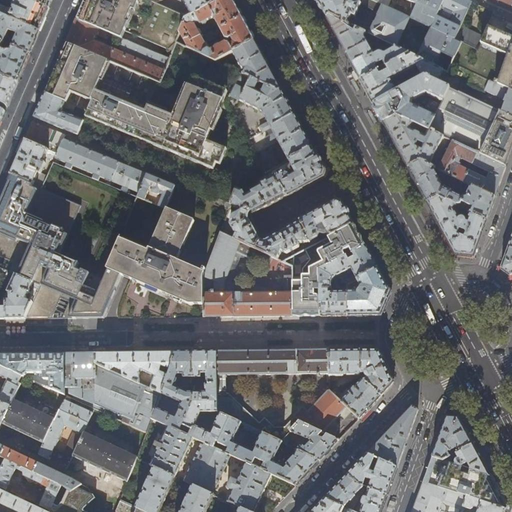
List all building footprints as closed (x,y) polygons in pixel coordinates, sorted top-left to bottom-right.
[(14,0),(11,9),(0,4),(0,15),(39,32),(41,27),(45,17),(49,8),(29,0),(14,0)] [(29,0),(49,8),(52,0),(29,0)] [(149,0),(85,0),(82,10),(77,20),(110,34),(123,39),(126,32),(173,52),(177,43),(176,42),(179,33),(185,19),(185,15),(156,3),(149,0)] [(232,0),(221,0),(191,16),(185,19),(179,33),(183,40),(188,38),(191,42),(201,37),(195,26),(191,25),(195,23),(199,24),(200,26),(213,19),(214,16),(213,14),(217,11),(218,14),(216,15),(217,17),(216,18),(215,21),(220,30),(242,18),(232,0)] [(182,0),(191,16),(221,0),(182,0)] [(317,0),(321,6),(327,17),(330,15),(366,33),(384,42),(408,54),(412,55),(448,73),(452,64),(462,43),(455,40),(455,39),(433,29),(410,19),(387,8),(370,0),(317,0)] [(417,0),(416,4),(410,19),(433,29),(441,9),(442,9),(445,0),(417,0)] [(441,9),(433,29),(455,39),(456,37),(472,2),(467,0),(445,0),(442,9),(441,9)] [(35,41),(39,32),(0,15),(0,75),(17,82),(27,60),(35,41)] [(330,15),(327,17),(340,42),(347,54),(368,43),(365,36),(366,33),(330,15)] [(254,41),(242,18),(220,30),(226,40),(226,39),(229,40),(231,42),(233,41),(235,44),(231,46),(230,43),(227,43),(211,51),(208,50),(201,37),(191,42),(188,38),(183,40),(187,47),(216,61),(221,59),(233,53),(254,41)] [(110,34),(77,20),(72,31),(67,44),(158,83),(161,84),(170,60),(123,40),(120,47),(159,64),(156,69),(93,42),(97,34),(108,39),(110,34)] [(477,50),(462,43),(452,64),(494,84),(494,83),(509,92),(511,92),(511,37),(495,30),(488,27),(483,36),(477,50)] [(473,32),(463,28),(459,38),(456,37),(455,39),(455,40),(462,43),(477,50),(483,36),(473,32)] [(281,90),(254,41),(233,53),(237,62),(235,63),(237,65),(239,64),(241,69),(242,69),(243,70),(245,71),(246,71),(248,71),(249,71),(242,74),(278,92),(281,90)] [(368,43),(347,54),(354,67),(361,80),(378,70),(375,64),(383,60),(386,66),(405,56),(408,54),(384,42),(380,52),(379,52),(376,53),(376,52),(373,47),(371,48),(368,43)] [(148,107),(158,83),(67,44),(62,55),(50,83),(45,93),(67,102),(71,92),(91,101),(87,111),(88,111),(86,116),(95,120),(120,131),(169,152),(205,167),(212,170),(215,164),(219,165),(225,151),(206,142),(228,93),(193,78),(175,118),(148,107)] [(448,73),(412,55),(406,58),(405,56),(386,66),(388,70),(380,74),(378,70),(361,80),(372,100),(374,104),(397,92),(391,80),(417,67),(423,78),(425,76),(442,85),(448,73)] [(494,84),(452,64),(448,73),(442,85),(450,88),(456,91),(460,82),(489,95),(490,93),(506,100),(501,113),(511,117),(511,92),(509,92),(494,83),(494,84)] [(278,92),(242,74),(240,74),(238,78),(249,83),(246,90),(244,89),(245,87),(238,84),(237,86),(235,85),(230,96),(262,112),(268,122),(260,127),(263,132),(271,128),(274,133),(266,138),(265,138),(266,138),(269,144),(272,145),(278,141),(289,161),(312,148),(281,90),(278,92)] [(0,103),(7,106),(13,94),(17,82),(0,75),(0,103)] [(397,92),(374,104),(376,108),(384,122),(397,115),(420,126),(429,130),(430,131),(436,117),(417,107),(416,106),(412,105),(413,100),(416,100),(418,98),(427,93),(428,95),(443,102),(450,88),(442,85),(425,76),(423,78),(417,81),(404,88),(397,92)] [(412,76),(401,81),(404,88),(417,81),(415,77),(414,78),(412,76)] [(456,91),(450,88),(443,102),(436,117),(430,131),(443,137),(453,142),(506,166),(509,158),(511,148),(511,117),(501,113),(456,91)] [(67,102),(45,93),(34,117),(55,126),(78,135),(84,121),(61,112),(64,105),(70,108),(71,104),(67,102)] [(397,115),(384,122),(408,168),(421,161),(429,166),(443,137),(430,131),(429,130),(427,135),(425,134),(423,136),(414,132),(416,128),(418,129),(420,126),(397,115)] [(54,131),(33,122),(25,140),(46,149),(54,131)] [(65,136),(58,132),(51,146),(59,150),(63,140),(65,136)] [(56,156),(57,154),(46,149),(25,140),(17,158),(10,175),(41,187),(42,185),(35,181),(39,173),(41,174),(46,163),(44,162),(46,156),(50,158),(51,154),(56,156)] [(72,143),(63,140),(59,150),(57,154),(56,156),(69,161),(67,164),(65,163),(64,165),(72,169),(74,164),(95,172),(93,178),(102,182),(103,179),(100,178),(101,175),(113,180),(120,163),(106,157),(72,143)] [(471,186),(495,197),(500,182),(506,166),(453,142),(439,170),(451,176),(457,180),(471,186)] [(324,171),(324,170),(312,148),(289,161),(269,171),(272,178),(273,178),(278,186),(281,184),(287,196),(305,187),(322,177),(324,171)] [(435,168),(429,166),(421,161),(408,168),(418,185),(427,203),(438,197),(447,201),(451,192),(451,191),(443,187),(441,185),(443,184),(438,174),(433,172),(435,168)] [(133,169),(120,163),(113,180),(112,181),(123,186),(121,190),(130,193),(130,192),(128,191),(129,188),(140,193),(139,197),(145,200),(151,187),(155,189),(153,192),(154,193),(158,195),(160,194),(161,192),(165,193),(160,206),(166,209),(175,186),(163,181),(133,169)] [(272,178),(269,171),(237,189),(231,207),(239,209),(241,213),(248,209),(250,213),(254,214),(268,206),(287,196),(281,184),(278,186),(273,178),(272,178)] [(104,318),(122,276),(108,270),(104,278),(90,272),(89,273),(84,271),(83,272),(79,270),(82,263),(63,255),(83,205),(41,187),(10,175),(5,187),(0,198),(0,256),(14,264),(9,273),(15,275),(17,276),(18,276),(33,283),(39,286),(32,303),(25,319),(66,319),(104,318)] [(457,180),(451,176),(449,182),(455,185),(457,180)] [(462,197),(451,192),(447,201),(456,206),(460,207),(462,202),(473,207),(471,213),(486,220),(490,209),(495,197),(471,186),(466,196),(462,197)] [(438,197),(427,203),(439,224),(455,255),(473,257),(479,240),(486,220),(471,213),(469,217),(466,218),(465,217),(464,216),(463,216),(462,216),(461,216),(460,216),(459,217),(454,210),(456,206),(447,201),(438,197)] [(322,209),(300,221),(305,231),(303,233),(307,241),(317,236),(320,229),(324,227),(329,237),(354,225),(342,204),(335,202),(322,209)] [(195,222),(167,209),(150,250),(121,238),(107,269),(108,270),(122,276),(152,288),(190,305),(204,305),(204,294),(204,288),(204,278),(203,278),(203,273),(178,262),(195,222)] [(254,248),(260,236),(255,226),(251,219),(251,217),(252,216),(253,215),(254,214),(250,213),(248,209),(241,213),(240,213),(239,213),(233,216),(230,225),(234,234),(236,234),(234,240),(241,242),(254,248)] [(260,236),(254,248),(256,250),(277,259),(282,261),(285,260),(278,256),(280,250),(284,252),(297,246),(297,241),(305,242),(307,241),(303,233),(305,231),(300,221),(287,228),(266,239),(263,239),(262,238),(261,238),(261,237),(260,236)] [(285,260),(282,261),(293,266),(293,272),(293,293),(293,316),(307,316),(320,316),(320,271),(346,257),(351,254),(366,247),(354,225),(329,237),(310,247),(285,260)] [(234,240),(221,233),(204,278),(204,288),(214,288),(214,294),(204,294),(204,305),(204,317),(221,317),(293,316),(293,293),(234,294),(232,289),(229,286),(224,285),(241,242),(234,240)] [(511,238),(502,268),(511,275),(511,274),(511,238)] [(346,257),(320,271),(334,278),(335,278),(351,269),(356,280),(378,269),(366,247),(351,254),(354,258),(348,261),(346,257)] [(277,259),(256,250),(254,255),(274,264),(277,259)] [(293,266),(282,261),(279,266),(293,272),(293,266)] [(362,289),(359,292),(348,292),(348,316),(368,316),(381,316),(383,312),(391,293),(378,269),(356,280),(357,280),(362,289)] [(320,271),(320,316),(329,316),(348,316),(348,292),(333,292),(331,294),(328,294),(328,289),(332,289),(332,284),(333,280),(338,282),(338,280),(334,278),(320,271)] [(0,319),(25,319),(32,303),(25,300),(33,283),(18,276),(17,276),(15,275),(5,296),(5,301),(0,301),(0,319)] [(306,351),(217,352),(218,375),(330,375),(330,351),(306,351)] [(346,351),(330,351),(330,375),(331,381),(334,381),(334,376),(360,376),(362,374),(361,351),(346,351)] [(371,351),(361,351),(362,374),(362,378),(331,392),(346,406),(359,419),(371,406),(393,383),(380,351),(371,351)] [(205,352),(192,353),(193,378),(202,378),(202,373),(208,373),(208,384),(207,384),(207,392),(194,392),(194,404),(184,426),(193,430),(190,436),(194,438),(202,442),(214,448),(217,441),(220,442),(231,419),(222,414),(213,434),(196,426),(202,412),(218,412),(218,395),(218,375),(217,352),(205,352)] [(183,353),(176,353),(172,363),(173,364),(161,394),(182,403),(176,416),(156,407),(152,418),(169,426),(181,432),(184,426),(194,404),(194,392),(189,392),(176,387),(179,379),(177,378),(178,375),(185,375),(185,378),(193,378),(192,353),(183,353)] [(22,354),(0,354),(0,366),(24,377),(27,373),(41,373),(40,354),(22,354)] [(52,354),(40,354),(41,373),(44,373),(44,379),(50,379),(51,389),(64,395),(64,388),(64,354),(52,354)] [(77,354),(64,354),(64,388),(69,388),(69,394),(73,396),(72,399),(94,409),(123,422),(147,431),(152,418),(156,407),(161,394),(151,389),(140,384),(95,365),(96,354),(77,354)] [(0,376),(8,380),(0,396),(0,401),(10,406),(13,401),(24,377),(0,366),(0,376)] [(346,406),(331,392),(309,414),(301,423),(321,433),(334,419),(346,406)] [(301,423),(309,414),(303,408),(285,426),(274,425),(264,415),(259,420),(232,396),(218,395),(218,412),(222,414),(231,419),(242,424),(245,425),(259,432),(262,434),(281,443),(286,437),(291,433),(301,423)] [(70,398),(66,396),(55,420),(44,443),(39,455),(67,468),(72,458),(82,437),(74,433),(64,455),(53,450),(55,445),(56,446),(58,440),(58,439),(64,426),(76,431),(77,431),(83,434),(92,413),(68,402),(70,398)] [(10,406),(0,401),(0,427),(2,423),(10,406)] [(13,401),(10,406),(2,423),(44,443),(55,420),(36,412),(36,411),(31,408),(31,409),(28,408),(30,403),(27,401),(24,406),(13,401)] [(419,406),(415,404),(397,423),(367,454),(376,458),(381,461),(397,468),(402,452),(419,406)] [(453,417),(447,417),(440,437),(433,457),(443,460),(450,457),(448,454),(450,454),(450,453),(451,452),(450,451),(456,448),(458,452),(473,444),(466,432),(458,418),(453,417)] [(319,461),(297,450),(295,457),(285,467),(273,461),(282,443),(281,443),(262,434),(254,452),(233,442),(242,424),(231,419),(220,442),(220,443),(230,448),(227,454),(231,455),(247,463),(253,466),(256,459),(266,463),(262,470),(272,475),(296,486),(305,476),(319,461)] [(321,433),(301,423),(291,433),(309,441),(305,445),(304,444),(302,444),(297,450),(319,461),(326,455),(338,441),(327,436),(324,439),(321,439),(322,437),(320,435),(321,433)] [(259,432),(245,425),(244,429),(257,435),(259,432)] [(181,432),(169,426),(161,444),(157,443),(155,446),(159,448),(151,465),(154,467),(175,476),(194,438),(190,436),(181,432)] [(94,439),(83,434),(82,437),(72,458),(127,483),(137,458),(128,454),(130,449),(126,447),(124,452),(98,441),(100,436),(97,434),(94,439)] [(290,440),(286,437),(281,443),(282,443),(287,445),(290,440)] [(214,448),(202,442),(185,481),(193,485),(212,494),(231,455),(227,454),(214,448)] [(480,459),(473,444),(458,452),(455,454),(458,458),(457,459),(456,460),(455,460),(455,461),(455,462),(455,463),(455,464),(456,464),(457,465),(462,467),(468,463),(471,470),(490,476),(480,459)] [(39,464),(5,448),(1,457),(7,460),(35,473),(39,464)] [(376,458),(367,454),(348,475),(359,485),(362,486),(365,478),(372,480),(369,489),(386,496),(391,483),(397,468),(381,461),(375,473),(369,471),(376,458)] [(443,460),(433,457),(428,471),(423,482),(465,497),(507,510),(507,509),(494,484),(490,476),(471,470),(462,467),(457,465),(450,463),(443,460)] [(35,473),(7,460),(0,472),(0,487),(5,490),(16,469),(23,472),(23,475),(44,485),(42,490),(46,491),(39,506),(49,510),(50,509),(52,504),(60,487),(61,485),(35,473)] [(253,466),(247,463),(238,482),(232,479),(230,486),(229,486),(228,486),(227,486),(227,487),(227,488),(227,489),(228,489),(229,489),(231,490),(231,489),(232,489),(233,489),(234,488),(228,501),(232,503),(235,505),(240,507),(251,511),(253,511),(263,493),(272,475),(262,470),(253,466)] [(39,464),(35,473),(61,485),(60,487),(66,491),(61,502),(58,506),(52,504),(50,509),(57,511),(85,511),(82,510),(83,508),(95,499),(93,495),(92,496),(88,489),(74,481),(39,464)] [(159,511),(175,476),(154,467),(137,507),(147,511),(159,511)] [(359,485),(348,475),(338,485),(325,499),(344,508),(352,511),(356,504),(351,501),(355,496),(354,495),(361,488),(364,491),(366,488),(362,486),(359,485)] [(459,511),(465,497),(423,482),(416,502),(412,511),(459,511)] [(212,494),(193,485),(180,511),(205,511),(213,494),(212,494)] [(16,486),(13,486),(10,492),(32,502),(35,495),(16,486)] [(380,511),(386,496),(369,489),(366,498),(364,498),(363,499),(361,503),(361,505),(361,506),(363,506),(362,508),(360,508),(357,511),(380,511)] [(0,502),(20,511),(45,511),(0,490),(0,502)] [(506,511),(507,510),(465,497),(459,511),(506,511)] [(147,511),(137,507),(120,499),(114,511),(147,511)] [(341,511),(344,508),(325,499),(312,511),(341,511)]
